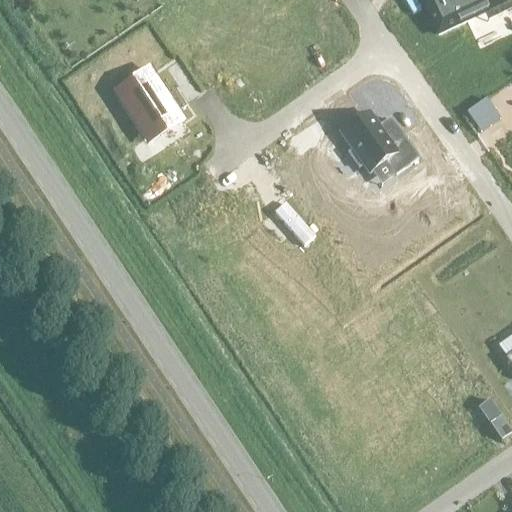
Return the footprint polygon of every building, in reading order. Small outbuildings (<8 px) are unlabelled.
[(252,0),(229,0),(225,3),(254,45),(269,65),(315,33),(299,10),(275,27),(263,21),(252,0)] [(421,0),(438,36),(507,4),(505,0),(421,0)] [(135,95),(120,104),(144,141),(159,131),(162,136),(183,123),(177,113),(184,108),(177,97),(169,102),(150,72),(129,86),(135,95)] [(500,121),(486,101),(473,110),(487,130),(500,121)] [(367,113),(338,133),(350,150),(346,154),(356,168),(361,165),(367,174),(384,161),(394,175),(416,159),(388,119),(387,120),(390,124),(382,130),(379,126),(376,127),(367,113)] [(260,197),(234,197),(234,222),(260,222),(260,197)] [(511,338),(498,348),(507,361),(506,362),(511,371),(511,338)] [(443,357),(428,368),(440,385),(431,391),(440,404),(429,412),(438,424),(444,420),(452,430),(458,426),(466,438),(489,422),(443,357)]
